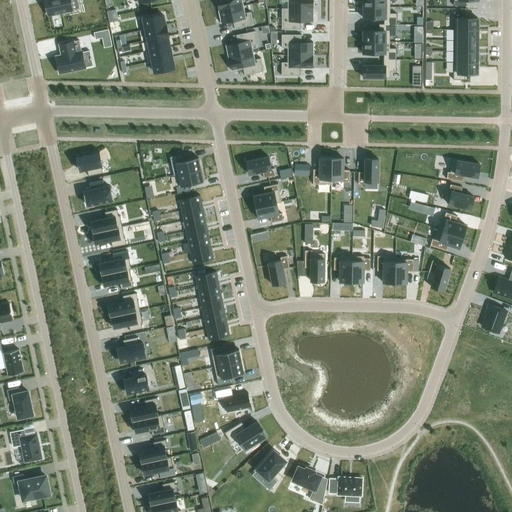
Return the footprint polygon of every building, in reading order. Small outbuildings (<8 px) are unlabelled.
[(51,0),(45,1),(46,7),(47,6),(49,15),(72,10),(69,0),(51,0)] [(215,0),(218,11),(243,6),(241,0),(215,0)] [(281,0),(281,2),(288,2),(288,8),(288,9),(313,9),(312,0),(281,0)] [(243,6),(218,11),(221,24),(233,22),(234,29),(253,25),(251,12),(244,13),(243,6)] [(390,7),(363,7),(363,18),(383,19),(383,24),(383,25),(396,25),(396,13),(390,13),(390,7)] [(281,8),(281,29),(301,30),(301,22),(313,22),(313,9),(288,9),(288,8),(281,8)] [(453,12),(453,30),(477,30),(477,18),(465,18),(465,12),(453,12)] [(162,15),(143,19),(145,30),(165,26),(165,25),(162,15)] [(363,31),(363,42),(389,42),(389,36),(396,36),(396,25),(383,25),(383,24),(379,24),(379,31),(363,31)] [(165,26),(145,30),(147,40),(167,36),(167,37),(168,37),(165,25),(165,26)] [(453,30),(453,40),(477,41),(477,30),(453,30)] [(237,42),(225,45),(228,58),(252,53),(251,46),(257,44),(255,31),(236,35),(237,42)] [(281,35),(281,48),(288,48),(288,55),(313,55),(313,42),(300,42),(301,35),(281,35)] [(167,36),(147,40),(150,50),(150,51),(169,47),(169,46),(167,37),(167,36)] [(62,55),(56,57),(59,73),(85,68),(79,40),(59,44),(62,55)] [(453,40),(453,51),(477,51),(477,41),(453,40)] [(389,48),(389,42),(363,42),(363,54),(383,54),(383,60),(396,60),(396,49),(389,48)] [(150,50),(146,51),(148,63),(152,62),(152,61),(172,57),(170,48),(169,46),(169,47),(150,51),(150,50)] [(453,51),(453,62),(477,62),(477,51),(453,51)] [(252,53),(228,58),(231,71),(242,68),(244,76),(263,71),(260,58),(254,60),(252,53)] [(281,62),(281,76),(300,76),(300,68),(312,68),(313,55),(288,55),(288,62),(281,62)] [(172,57),(152,61),(152,62),(154,73),(174,68),(172,57)] [(363,78),(390,78),(390,71),(396,71),(396,60),(383,60),(383,66),(363,66),(363,78)] [(453,62),(453,80),(465,80),(465,74),(477,74),(477,62),(453,62)] [(81,155),(77,156),(80,171),(87,170),(88,176),(102,173),(101,167),(98,152),(89,154),(89,152),(81,154),(81,155)] [(182,155),(169,157),(173,176),(176,175),(200,170),(198,157),(183,161),(182,155)] [(268,157),(246,161),(248,174),(262,172),(263,178),(275,175),(274,168),(271,169),(268,157)] [(331,182),(331,158),(319,158),(319,169),(313,169),(312,184),(320,184),(331,184),(331,182)] [(343,158),(331,158),(331,182),(342,182),(349,182),(349,170),(343,170),(343,158)] [(378,159),(365,159),(364,172),(358,172),(358,184),(365,185),(365,182),(378,182),(378,159)] [(464,175),(477,177),(479,164),(452,160),(450,172),(447,172),(446,179),(463,182),(464,175)] [(200,170),(176,175),(178,186),(176,187),(177,194),(190,191),(188,185),(203,182),(200,170)] [(91,189),(84,191),(87,205),(112,200),(109,186),(103,187),(102,181),(89,183),(91,189)] [(253,196),(255,207),(276,203),(281,202),(279,191),(278,184),(263,187),(265,193),(253,196)] [(460,193),(462,187),(450,184),(448,191),(451,192),(448,204),(470,210),(474,197),(460,193)] [(199,195),(179,199),(181,210),(202,206),(199,195)] [(276,203),(255,207),(258,219),(270,216),(271,223),(283,220),(281,213),(279,214),(276,203)] [(202,206),(181,210),(183,221),(204,217),(202,206)] [(105,218),(91,221),(93,233),(122,227),(119,215),(118,216),(117,210),(104,212),(105,218)] [(438,229),(463,237),(466,226),(455,222),(457,216),(445,212),(443,218),(441,218),(438,229)] [(204,217),(183,221),(185,231),(206,227),(204,217)] [(93,233),(95,245),(110,241),(112,247),(126,244),(124,238),(122,227),(93,233)] [(206,227),(185,231),(188,242),(208,238),(206,227)] [(448,245),(459,248),(463,237),(438,229),(434,239),(432,239),(430,245),(446,251),(448,245)] [(208,238),(188,242),(190,253),(211,248),(208,238)] [(211,248),(190,253),(192,264),(213,259),(211,248)] [(311,268),(310,281),(324,282),(324,254),(311,253),(312,251),(304,250),(304,267),(311,268)] [(114,260),(99,263),(102,275),(131,269),(128,257),(129,257),(127,251),(113,254),(114,260)] [(268,262),(272,285),(285,283),(283,269),(289,268),(287,256),(279,257),(280,260),(268,262)] [(339,282),(351,282),(352,256),(340,256),(340,258),(334,257),(333,270),(340,270),(339,282)] [(352,256),(351,282),(363,282),(363,271),(370,271),(370,258),(364,258),(364,256),(352,256)] [(383,283),(394,283),(395,259),(395,257),(384,257),(384,256),(377,256),(377,271),(383,271),(383,283)] [(395,259),(394,283),(406,283),(407,271),(413,272),(413,259),(406,259),(406,260),(395,259)] [(434,274),(430,287),(443,291),(450,269),(438,265),(439,262),(432,260),(428,272),(434,274)] [(131,269),(102,275),(103,279),(104,286),(119,283),(121,289),(133,287),(129,270),(131,269)] [(216,271),(195,275),(197,286),(218,282),(216,271)] [(511,281),(498,277),(492,292),(511,299),(511,281)] [(218,282),(197,286),(200,297),(220,293),(218,282)] [(123,302),(108,305),(111,317),(140,311),(136,293),(122,296),(123,302)] [(220,293),(200,297),(202,308),(223,303),(220,293)] [(95,312),(106,310),(104,299),(92,302),(95,312)] [(0,322),(12,320),(9,303),(0,304),(0,328),(1,328),(0,323),(0,322)] [(223,303),(202,308),(204,318),(225,314),(223,303)] [(506,311),(488,304),(485,313),(487,314),(482,327),(498,333),(506,311)] [(140,311),(111,317),(113,328),(128,325),(129,331),(142,328),(140,322),(142,322),(140,311)] [(225,314),(204,318),(206,329),(227,324),(225,314)] [(227,324),(206,329),(209,340),(229,335),(227,324)] [(100,339),(103,349),(114,346),(111,336),(100,339)] [(124,346),(117,348),(120,362),(145,357),(142,342),(138,343),(137,337),(123,340),(124,346)] [(222,346),(210,349),(214,367),(241,361),(238,349),(224,352),(222,346)] [(19,349),(3,352),(8,375),(23,372),(19,349)] [(116,354),(104,356),(106,368),(118,366),(116,354)] [(241,361),(214,367),(218,385),(230,383),(229,377),(243,374),(241,361)] [(131,378),(124,379),(127,394),(149,389),(145,375),(143,375),(142,369),(129,371),(131,378)] [(18,418),(33,415),(28,391),(19,393),(18,387),(6,389),(9,400),(14,399),(18,418)] [(232,396),(231,388),(215,391),(216,399),(223,398),(226,411),(250,407),(248,393),(232,396)] [(145,406),(130,410),(133,421),(157,416),(157,415),(155,405),(158,404),(156,398),(144,400),(145,406)] [(157,416),(133,421),(135,433),(150,429),(152,436),(166,433),(162,415),(157,415),(157,416)] [(266,436),(257,421),(245,428),(241,422),(224,432),(230,443),(238,438),(245,449),(266,436)] [(24,430),(10,433),(13,447),(21,445),(22,452),(16,453),(18,463),(24,461),(24,462),(42,459),(37,434),(25,436),(24,430)] [(154,448),(139,451),(142,463),(166,458),(166,457),(164,447),(167,446),(165,440),(153,442),(154,448)] [(286,461),(273,450),(256,470),(268,480),(263,485),(269,490),(277,481),(272,476),(286,461)] [(166,458),(142,463),(144,475),(159,471),(160,478),(175,475),(173,468),(171,456),(166,457),(166,458)] [(314,471),(306,468),(305,470),(298,467),(292,480),(314,489),(309,499),(317,502),(323,488),(316,485),(320,476),(313,473),(314,471)] [(23,474),(12,477),(13,483),(19,482),(23,499),(49,494),(46,476),(24,480),(23,474)] [(329,479),(329,493),(337,493),(337,495),(361,496),(362,478),(338,477),(338,479),(329,479)] [(163,490),(148,493),(151,505),(175,500),(173,489),(176,488),(174,482),(162,484),(163,490)] [(151,505),(151,511),(180,511),(180,510),(177,511),(175,500),(151,505)]
